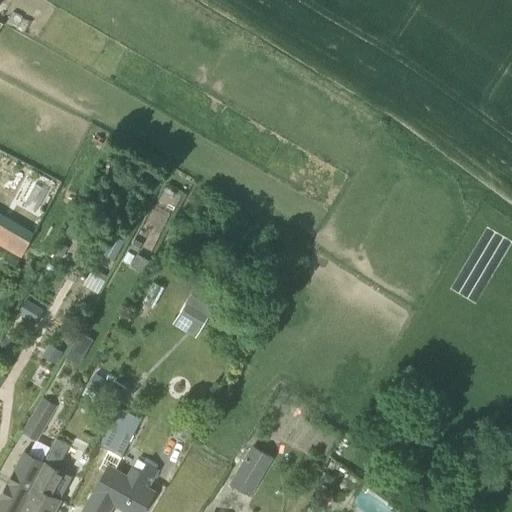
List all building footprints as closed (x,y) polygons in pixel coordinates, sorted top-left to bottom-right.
[(96,133),(91,141),(99,146),(104,138),(96,133)] [(34,233),(0,213),(0,242),(21,255),(34,233)] [(66,233),(77,239),(88,219),(76,213),(66,233)] [(107,256),(114,260),(125,240),(118,236),(107,256)] [(135,240),(131,248),(138,252),(142,243),(135,240)] [(56,253),(63,257),(69,247),(62,243),(56,253)] [(7,252),(2,261),(16,268),(21,258),(7,252)] [(137,255),(132,264),(144,271),(149,261),(137,255)] [(193,293),(175,324),(197,337),(215,307),(193,293)] [(44,311),(28,301),(20,313),(36,323),(44,311)] [(80,331),(65,357),(75,362),(90,337),(80,331)] [(51,343),(43,356),(55,363),(63,351),(51,343)] [(106,398),(117,405),(128,388),(116,381),(106,398)] [(43,397),(24,432),(36,439),(38,440),(58,405),(43,397)] [(131,511),(141,511),(155,490),(149,486),(159,469),(147,461),(142,471),(133,466),(128,474),(114,466),(141,420),(121,408),(100,444),(110,450),(100,466),(107,470),(84,511),(86,511),(107,511),(112,505),(114,502),(131,511)] [(56,441),(48,456),(58,460),(65,446),(56,441)] [(228,482),(249,495),(273,457),(252,444),(228,482)] [(24,450),(0,495),(0,511),(18,511),(28,493),(45,461),(29,453),(24,450)] [(68,486),(60,481),(66,472),(48,462),(44,470),(20,511),(53,511),(59,503),(68,486)] [(325,472),(320,482),(330,486),(334,476),(330,474),(325,472)]
